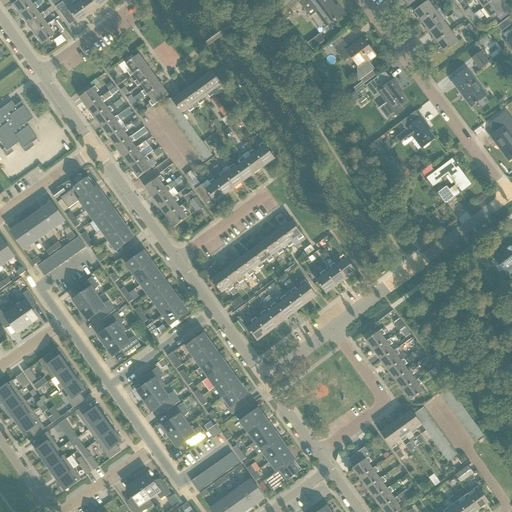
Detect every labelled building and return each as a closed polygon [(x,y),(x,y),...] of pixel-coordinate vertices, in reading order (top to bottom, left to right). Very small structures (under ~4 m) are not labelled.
[(16,0),(11,4),(18,14),(32,5),(28,0),(16,0)] [(87,16),(77,3),(75,0),(71,3),(68,0),(63,0),(62,0),(49,0),(68,25),(74,21),(76,23),(81,20),(87,16)] [(87,16),(97,9),(90,0),(80,0),(77,3),(87,16)] [(90,0),(97,9),(107,1),(105,0),(90,0)] [(326,25),(343,13),(338,5),(335,7),(330,0),(299,0),(310,16),(317,12),(326,25)] [(492,0),(483,7),(490,18),(505,7),(500,1),(501,0),(492,0)] [(428,1),(414,12),(418,17),(416,18),(420,23),(436,11),(428,1)] [(32,5),(18,14),(26,24),(39,15),(35,9),(37,7),(34,3),(32,5)] [(450,8),(454,13),(458,10),(454,5),(450,8)] [(289,9),(281,15),(285,20),(293,14),(289,9)] [(459,20),(463,16),(458,10),(454,13),(459,20)] [(436,11),(420,23),(422,22),(426,28),(424,29),(427,33),(429,32),(443,21),(436,11)] [(26,24),(33,34),(46,25),(42,19),(45,17),(42,13),(39,15),(26,24)] [(470,17),(475,24),(479,21),(473,14),(470,17)] [(59,18),(54,22),(60,32),(66,28),(59,18)] [(443,21),(429,32),(433,37),(432,38),(435,43),(451,31),(443,21)] [(502,22),(497,26),(501,31),(506,28),(502,22)] [(46,25),(33,34),(40,45),(54,35),(49,29),(52,27),(49,23),(46,25)] [(465,28),(470,34),(474,31),(470,25),(465,28)] [(451,31),(435,43),(437,42),(441,48),(439,49),(443,53),(459,41),(451,31)] [(312,39),(308,42),(312,49),(317,45),(312,39)] [(369,61),(376,56),(363,39),(350,49),(345,42),(336,49),(345,61),(351,57),(358,66),(357,66),(358,81),(375,69),(369,61)] [(489,62),(481,51),(472,58),(480,69),(489,62)] [(131,76),(133,74),(146,64),(139,54),(126,64),(130,70),(128,72),(131,76)] [(146,64),(133,74),(138,80),(135,82),(138,86),(141,84),(140,84),(154,74),(146,64)] [(468,70),(452,81),(461,93),(462,93),(472,106),(486,95),(468,70)] [(202,78),(212,91),(218,87),(220,90),(224,87),(222,84),(212,71),(202,78)] [(145,96),(148,94),(161,84),(154,74),(140,84),(141,84),(145,90),(142,92),(145,96)] [(381,74),(365,85),(374,98),(380,94),(388,104),(381,109),(389,120),(403,110),(400,106),(406,101),(397,89),(399,87),(394,80),(388,84),(385,79),(381,74)] [(192,85),(202,99),(202,98),(208,94),(210,97),(214,94),(212,91),(202,78),(192,85)] [(155,104),(168,95),(161,84),(148,94),(152,100),(149,102),(150,103),(146,105),(148,109),(155,104)] [(204,101),(202,98),(202,99),(192,85),(182,93),(192,106),(198,101),(200,104),(204,101)] [(79,98),(87,108),(100,98),(96,92),(98,90),(95,86),(93,88),(79,98)] [(172,100),(174,103),(178,108),(182,113),(188,109),(190,111),(194,108),(192,106),(182,93),(172,100)] [(100,98),(87,108),(94,118),(107,108),(103,102),(106,100),(103,96),(100,98)] [(161,105),(165,110),(174,103),(172,100),(171,98),(161,105)] [(11,104),(9,102),(0,108),(0,142),(0,143),(3,148),(1,149),(6,156),(13,151),(10,147),(19,141),(23,147),(21,148),(24,151),(33,145),(31,142),(37,139),(29,128),(29,127),(28,126),(29,125),(27,122),(32,119),(23,106),(24,105),(21,101),(15,106),(12,103),(11,104)] [(165,110),(169,115),(178,108),(174,103),(165,110)] [(107,108),(94,118),(101,128),(115,118),(114,118),(110,112),(113,110),(110,106),(107,108)] [(223,106),(219,109),(225,117),(227,115),(228,114),(223,106)] [(182,114),(182,113),(178,108),(169,115),(172,121),(182,114)] [(232,108),(228,111),(233,118),(237,115),(232,108)] [(422,148),(434,139),(428,130),(430,129),(421,117),(419,118),(415,112),(401,122),(406,129),(408,127),(409,128),(398,136),(404,145),(415,137),(422,148)] [(172,121),(176,126),(186,119),(182,114),(172,121)] [(225,117),(222,119),(226,125),(232,121),(227,115),(225,117)] [(114,118),(115,118),(101,128),(109,138),(122,128),(118,122),(120,120),(117,116),(114,118)] [(511,158),(511,134),(506,127),(509,124),(504,117),(491,127),(496,133),(491,137),(509,161),(511,158)] [(180,131),(190,124),(186,119),(176,126),(180,131)] [(180,131),(184,136),(193,129),(190,124),(180,131)] [(109,138),(116,148),(129,138),(125,132),(128,130),(124,126),(122,128),(109,138)] [(123,158),(136,148),(132,142),(148,131),(145,127),(132,136),(129,138),(116,148),(123,158)] [(187,142),(197,134),(193,129),(184,136),(187,142)] [(187,142),(191,147),(201,140),(197,134),(187,142)] [(195,152),(205,145),(201,140),(191,147),(195,152)] [(123,158),(131,168),(144,158),(139,152),(149,146),(145,141),(136,148),(123,158)] [(245,160),(255,173),(265,166),(255,153),(247,142),(243,145),(248,151),(242,155),(243,157),(245,160)] [(255,153),(265,166),(275,159),(265,145),(265,146),(263,143),(259,146),(261,149),(255,153)] [(195,152),(199,157),(208,150),(205,145),(195,152)] [(199,157),(203,162),(212,155),(208,150),(199,157)] [(138,178),(151,169),(147,162),(149,160),(154,156),(151,153),(144,158),(131,168),(138,178)] [(235,167),(245,181),(255,173),(245,160),(243,157),(239,160),(241,163),(235,167)] [(442,178),(448,174),(456,185),(449,189),(447,186),(438,193),(446,203),(471,184),(452,159),(435,172),(430,165),(422,171),(434,186),(443,180),(442,178)] [(235,188),(245,181),(235,167),(233,164),(229,168),(231,170),(225,174),(225,175),(235,188)] [(215,182),(225,195),(235,188),(225,175),(225,174),(223,172),(219,175),(221,178),(216,182),(215,182)] [(158,178),(145,187),(152,197),(165,188),(161,182),(164,180),(161,176),(158,178)] [(80,200),(95,188),(93,185),(94,185),(89,177),(61,198),(69,208),(80,200)] [(206,189),(202,184),(196,189),(207,204),(213,200),(215,202),(225,195),(215,182),(216,182),(214,179),(209,182),(211,185),(206,189)] [(165,188),(152,197),(159,207),(172,198),(172,197),(168,192),(171,190),(168,186),(165,188)] [(62,187),(53,194),(56,199),(66,192),(62,187)] [(87,210),(104,198),(99,190),(98,191),(95,188),(80,200),(87,210)] [(172,198),(159,207),(167,217),(180,208),(180,207),(175,202),(178,200),(175,195),(172,197),(172,198)] [(197,211),(203,206),(197,197),(190,202),(197,211)] [(94,220),(110,208),(108,205),(109,205),(104,198),(87,210),(94,220)] [(46,209),(43,211),(54,227),(64,220),(52,203),(45,208),(46,209)] [(180,208),(167,217),(174,227),(187,218),(183,212),(185,210),(182,205),(180,207),(180,208)] [(102,230),(118,218),(113,210),(112,211),(110,208),(94,220),(102,230)] [(39,212),(32,218),(44,235),(54,227),(43,211),(40,214),(39,212)] [(70,220),(74,217),(70,211),(66,214),(70,220)] [(74,217),(70,220),(75,227),(79,224),(74,217)] [(44,235),(32,218),(25,223),(25,224),(22,226),(34,242),(44,235)] [(109,240),(125,228),(123,225),(124,225),(118,218),(102,230),(109,240)] [(281,228),(291,241),(297,237),(299,240),(303,237),(301,234),(291,221),(281,228)] [(34,242),(22,226),(19,228),(19,227),(11,232),(23,249),(34,242)] [(125,228),(109,240),(116,250),(133,238),(128,231),(127,231),(125,228)] [(293,244),(291,241),(281,228),(271,235),(281,248),(287,244),(289,247),(293,244)] [(69,240),(76,235),(73,231),(66,236),(69,240)] [(85,241),(89,238),(84,231),(80,234),(85,241)] [(271,256),(277,251),(279,254),(283,251),(281,248),(271,235),(261,243),(271,256)] [(0,257),(4,263),(14,255),(2,238),(0,240),(0,257)] [(78,238),(72,241),(80,251),(85,248),(78,238)] [(89,238),(85,241),(89,247),(94,244),(89,238)] [(55,250),(61,245),(58,241),(52,246),(55,250)] [(72,241),(67,245),(75,255),(80,251),(72,241)] [(251,250),(261,263),(267,259),(269,261),(273,258),(271,256),(261,243),(251,250)] [(69,259),(75,255),(67,245),(62,248),(69,259)] [(511,245),(495,258),(507,275),(508,274),(509,275),(511,272),(511,245)] [(55,250),(52,246),(46,250),(49,254),(55,250)] [(62,248),(57,252),(64,262),(69,259),(62,248)] [(263,266),(261,263),(251,250),(242,257),(251,270),(257,266),(259,269),(263,266)] [(95,254),(100,261),(104,258),(99,251),(95,254)] [(57,252),(52,256),(59,266),(64,262),(57,252)] [(134,274),(150,263),(148,260),(149,259),(143,252),(126,264),(134,274)] [(41,260),(38,255),(31,260),(34,265),(41,260)] [(342,261),(336,265),(336,266),(346,279),(356,271),(346,258),(344,255),(340,259),(342,261)] [(52,256),(47,259),(54,269),(59,266),(52,256)] [(241,278),(242,277),(247,273),(249,276),(253,273),(251,270),(242,257),(232,264),(241,278)] [(47,259),(42,263),(49,273),(54,269),(47,259)] [(44,277),(49,273),(42,263),(37,267),(44,277)] [(141,284),(158,272),(153,265),(152,266),(150,263),(134,274),(141,284)] [(326,273),(336,286),(346,279),(336,266),(336,265),(334,263),(330,266),(332,269),(327,273),(326,273)] [(243,280),(242,277),(241,278),(232,264),(222,272),(231,285),(232,285),(237,280),(239,283),(243,280)] [(19,276),(25,271),(23,267),(16,271),(19,276)] [(316,281),(326,294),(336,286),(326,273),(327,273),(325,270),(320,273),(322,276),(316,281)] [(110,275),(115,282),(119,279),(114,272),(110,275)] [(149,294),(164,283),(162,280),(163,279),(158,272),(141,284),(149,294)] [(221,292),(227,288),(229,290),(233,295),(237,292),(233,287),(233,286),(232,285),(231,285),(222,272),(212,279),(221,292)] [(5,285),(11,281),(8,277),(2,281),(5,285)] [(73,300),(81,310),(98,298),(93,292),(99,286),(92,277),(80,286),(84,292),(73,300)] [(303,286),(297,291),(307,304),(317,296),(307,283),(305,281),(300,284),(303,286)] [(156,304),(173,292),(167,285),(166,286),(164,283),(149,294),(156,304)] [(129,292),(124,286),(120,289),(124,295),(129,292)] [(287,298),(297,311),(307,304),(297,291),(295,288),(291,291),(293,294),(287,298)] [(22,304),(16,309),(28,326),(38,318),(30,308),(37,303),(28,291),(18,297),(22,304)] [(124,295),(129,302),(133,299),(129,292),(124,295)] [(163,314),(179,303),(177,300),(178,299),(173,292),(156,304),(163,314)] [(283,301),(277,305),(277,306),(287,319),(297,311),(287,298),(285,295),(281,299),(283,301)] [(240,297),(230,304),(234,310),(244,303),(240,297)] [(102,304),(98,298),(81,310),(88,320),(99,313),(103,319),(116,310),(109,301),(102,304)] [(179,303),(163,314),(158,318),(161,322),(166,318),(171,325),(188,312),(182,305),(181,306),(179,303)] [(267,313),(277,326),(287,319),(277,306),(277,305),(275,303),(271,306),(273,309),(268,313),(267,313)] [(139,315),(143,312),(139,306),(134,309),(139,315)] [(17,333),(28,326),(16,309),(9,313),(4,307),(0,310),(0,321),(3,327),(10,322),(17,333)] [(263,316),(258,320),(257,321),(267,333),(277,326),(267,313),(268,313),(266,310),(261,313),(263,316)] [(139,315),(144,322),(148,319),(143,312),(139,315)] [(99,335),(106,345),(123,333),(119,328),(124,322),(118,313),(105,322),(109,328),(99,335)] [(247,328),(257,341),(267,333),(257,321),(258,320),(256,318),(252,321),(254,323),(247,328)] [(394,322),(400,331),(405,327),(399,318),(394,322)] [(153,331),(160,327),(155,320),(149,325),(153,331)] [(366,341),(373,351),(387,341),(386,341),(382,335),(385,333),(382,329),(379,331),(366,341)] [(127,340),(123,333),(106,345),(113,356),(124,348),(128,355),(141,346),(134,336),(127,340)] [(194,356),(210,345),(207,342),(208,341),(203,334),(186,346),(194,356)] [(386,341),(387,341),(373,351),(381,361),(394,351),(390,345),(392,343),(389,339),(386,341)] [(201,366),(218,354),(213,347),(212,348),(210,345),(194,356),(201,366)] [(394,351),(381,361),(388,371),(401,361),(397,355),(400,353),(396,349),(394,351)] [(180,360),(173,351),(167,356),(177,369),(183,364),(180,360)] [(51,353),(39,361),(52,379),(68,367),(65,363),(66,362),(61,355),(55,359),(51,353)] [(208,376),(224,365),(222,362),(223,361),(218,354),(201,366),(208,376)] [(412,354),(405,359),(408,363),(414,358),(412,354)] [(166,359),(160,363),(163,368),(170,364),(166,359)] [(408,371),(404,365),(407,363),(404,359),(401,361),(388,371),(395,381),(408,371)] [(216,387),(232,374),(227,367),(226,368),(224,365),(208,376),(216,387)] [(68,367),(52,379),(56,376),(62,384),(58,386),(60,390),(76,379),(77,378),(72,371),(71,372),(68,367)] [(29,368),(24,372),(32,382),(37,379),(29,368)] [(138,390),(145,401),(162,389),(158,383),(163,377),(157,368),(144,377),(148,383),(138,390)] [(188,376),(183,369),(179,372),(184,379),(188,376)] [(395,381),(403,391),(416,381),(411,375),(414,373),(411,369),(408,371),(395,381)] [(22,373),(16,378),(24,388),(30,384),(22,373)] [(223,397),(239,385),(237,382),(238,381),(232,374),(216,387),(223,397)] [(184,379),(188,385),(192,382),(188,376),(184,379)] [(76,379),(60,390),(60,391),(65,388),(70,395),(66,398),(73,408),(85,400),(80,394),(86,390),(80,383),(76,379)] [(416,381),(403,391),(410,401),(423,391),(419,385),(421,383),(418,379),(416,381)] [(12,381),(0,389),(0,398),(3,403),(19,391),(12,381)] [(39,381),(34,385),(37,390),(42,386),(39,381)] [(223,397),(231,407),(233,405),(237,410),(247,403),(243,398),(247,395),(242,387),(241,388),(239,385),(223,397)] [(444,400),(453,393),(450,388),(440,395),(444,400)] [(166,395),(162,389),(145,401),(152,411),(163,404),(168,410),(180,401),(174,392),(166,395)] [(198,399),(202,396),(198,389),(193,392),(198,399)] [(19,391),(3,403),(6,407),(5,408),(9,413),(26,401),(19,391)] [(457,399),(453,393),(444,400),(447,406),(457,399)] [(202,396),(198,399),(203,405),(207,402),(202,396)] [(461,404),(457,399),(447,406),(451,411),(461,404)] [(26,401),(9,413),(13,419),(14,418),(17,423),(33,412),(26,401)] [(163,426),(170,437),(187,425),(183,418),(188,413),(182,403),(169,412),(174,418),(163,426)] [(87,404),(76,412),(89,430),(105,418),(101,414),(102,413),(97,406),(92,410),(87,404)] [(465,409),(461,404),(451,411),(455,416),(465,409)] [(418,419),(428,412),(424,407),(414,414),(418,419)] [(208,412),(213,419),(217,416),(212,409),(208,412)] [(240,421),(248,431),(264,420),(262,417),(263,416),(257,409),(240,421)] [(469,414),(465,409),(455,416),(459,421),(469,414)] [(411,432),(413,434),(417,431),(415,429),(422,424),(418,419),(414,414),(411,410),(401,417),(411,432)] [(33,412),(17,423),(21,428),(20,428),(24,434),(29,430),(34,436),(45,428),(33,412)] [(418,419),(422,424),(422,425),(431,417),(428,412),(418,419)] [(472,420),(469,414),(459,421),(463,427),(472,420)] [(401,439),(402,442),(407,438),(405,436),(411,432),(401,417),(391,425),(401,439)] [(431,417),(422,425),(426,430),(435,423),(431,417)] [(105,418),(89,430),(97,441),(113,430),(110,425),(111,425),(106,418),(105,418)] [(62,421),(58,424),(62,429),(65,434),(72,429),(65,420),(62,421)] [(272,429),(267,422),(266,423),(264,420),(248,431),(255,441),(272,429)] [(476,425),(472,420),(463,427),(466,432),(476,425)] [(435,423),(426,430),(429,435),(439,428),(435,423)] [(192,431),(187,425),(170,437),(178,447),(188,439),(193,446),(205,437),(199,427),(192,431)] [(213,438),(221,432),(216,425),(208,431),(213,438)] [(395,443),(401,439),(391,425),(380,432),(392,449),(397,446),(395,443)] [(480,430),(476,425),(466,432),(470,437),(480,430)] [(439,428),(429,435),(433,440),(443,433),(439,428)] [(255,441),(263,451),(278,440),(276,437),(277,436),(272,429),(255,441)] [(113,430),(97,441),(110,459),(121,451),(117,445),(122,441),(117,434),(116,434),(113,430)] [(484,435),(480,430),(470,437),(474,442),(484,435)] [(222,434),(227,441),(231,438),(226,431),(222,434)] [(41,446),(35,450),(39,456),(40,455),(43,460),(59,449),(48,432),(36,440),(41,446)] [(443,433),(433,440),(437,445),(447,438),(443,433)] [(425,441),(420,435),(416,438),(420,444),(425,441)] [(447,438),(437,445),(441,451),(450,444),(447,438)] [(270,461),(287,449),(282,442),(281,443),(278,440),(263,451),(270,461)] [(410,442),(406,445),(410,452),(415,448),(410,442)] [(450,444),(441,451),(444,456),(454,449),(450,444)] [(236,455),(241,452),(236,446),(232,449),(236,455)] [(352,468),(360,479),(373,469),(369,463),(371,461),(369,457),(371,455),(365,447),(348,459),(354,467),(352,468)] [(59,449),(43,460),(47,465),(46,465),(50,471),(67,459),(64,455),(60,458),(56,452),(60,449),(59,449)] [(277,471),(293,460),(291,457),(292,456),(287,449),(270,461),(277,471)] [(400,449),(396,453),(400,459),(404,456),(400,449)] [(454,449),(444,456),(448,461),(458,454),(454,449)] [(232,452),(226,456),(234,466),(239,462),(232,452)] [(236,455),(241,461),(245,458),(241,452),(236,455)] [(92,456),(87,460),(94,470),(99,467),(99,466),(92,456)] [(228,469),(234,466),(226,456),(221,459),(228,469)] [(67,459),(50,471),(53,476),(54,476),(58,480),(74,469),(67,459)] [(221,459),(216,463),(223,473),(228,469),(221,459)] [(293,460),(277,471),(266,479),(273,490),(302,469),(296,462),(295,463),(293,460)] [(84,461),(79,465),(87,475),(92,472),(84,461)] [(218,477),(223,473),(216,463),(211,467),(218,477)] [(235,469),(238,473),(245,468),(242,464),(235,469)] [(251,475),(255,472),(250,466),(246,469),(251,475)] [(468,466),(456,475),(461,482),(473,473),(468,466)] [(211,467),(206,470),(213,480),(218,477),(211,467)] [(360,479),(367,488),(380,479),(376,473),(379,471),(376,467),(373,469),(360,479)] [(74,469),(58,480),(61,485),(60,486),(64,491),(81,479),(74,469)] [(208,484),(213,480),(206,470),(201,474),(208,484)] [(255,472),(251,475),(255,482),(260,479),(255,472)] [(138,481),(149,498),(156,494),(161,500),(171,493),(162,480),(156,485),(148,474),(138,481)] [(201,474),(196,477),(203,488),(208,484),(201,474)] [(224,483),(230,478),(227,474),(221,479),(224,483)] [(198,491),(203,488),(196,477),(191,481),(198,491)] [(380,479),(367,488),(374,498),(387,489),(383,483),(386,481),(383,477),(380,479)] [(221,479),(215,483),(218,487),(224,483),(221,479)] [(242,487),(253,503),(256,501),(257,502),(264,497),(252,480),(242,487)] [(143,503),(149,498),(138,481),(127,489),(135,500),(128,504),(134,511),(143,511),(147,510),(143,503)] [(470,496),(479,509),(489,502),(480,489),(478,486),(473,489),(474,490),(468,494),(470,496)] [(232,495),(244,511),(251,506),(250,505),(253,503),(242,487),(232,495)] [(387,489),(374,498),(382,508),(395,499),(394,499),(390,493),(393,491),(390,487),(387,489)] [(207,488),(200,493),(203,497),(210,493),(207,488)] [(465,511),(475,511),(479,509),(470,496),(468,494),(468,493),(463,497),(465,499),(460,503),(460,504),(465,511)] [(222,502),(228,511),(243,511),(244,511),(232,495),(222,502)] [(394,499),(395,499),(382,508),(384,511),(398,511),(402,509),(398,503),(400,501),(397,497),(394,499)] [(450,511),(465,511),(460,504),(460,503),(458,501),(453,504),(455,507),(450,511)] [(181,507),(184,511),(191,506),(188,502),(181,507)] [(228,511),(222,502),(211,509),(213,511),(228,511)] [(123,511),(126,511),(129,510),(124,503),(120,506),(123,511)]
